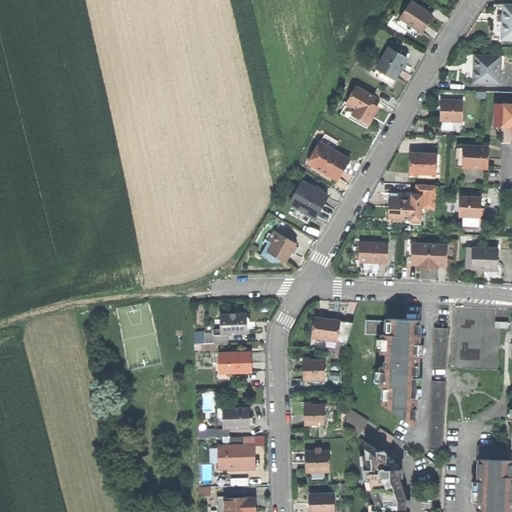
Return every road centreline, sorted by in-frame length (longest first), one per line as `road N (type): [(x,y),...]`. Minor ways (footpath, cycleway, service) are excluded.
road 1 (residential): [(306,287),(431,58),(472,0)]
road 2 (residential): [(283,511),(277,334),(306,287)]
road 3 (track): [(0,325),(72,303),(216,289)]
road 4 (residential): [(306,287),(511,294)]
